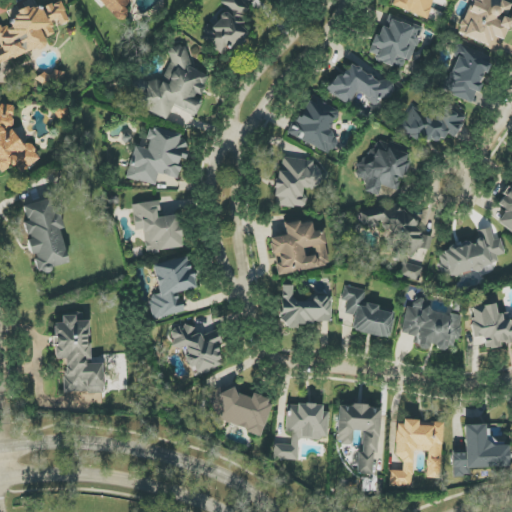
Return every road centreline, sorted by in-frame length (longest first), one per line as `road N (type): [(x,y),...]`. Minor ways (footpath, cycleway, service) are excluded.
road 1 (residential): [(333,0),(243,93),(223,140),(213,191),(220,249),(255,331)]
road 2 (residential): [(255,331),(234,191),(244,145),(262,107),(329,28),(342,0)]
road 3 (tertiary): [(273,511),(231,480),(182,461),(70,445),(0,446)]
road 4 (residential): [(255,331),(270,361),(511,385)]
road 5 (tertiary): [(0,475),(124,478),(226,511)]
road 6 (residential): [(511,103),(465,174),(444,170),(434,181),(439,201),(459,205),(469,194),(465,174)]
